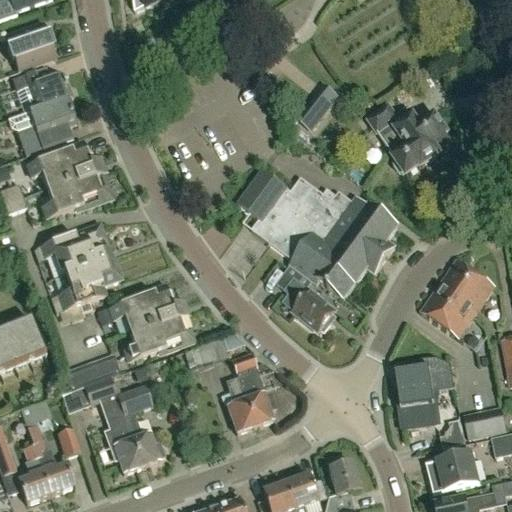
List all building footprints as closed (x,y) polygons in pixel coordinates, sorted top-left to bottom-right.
[(0,0),(0,24),(17,19),(15,15),(52,2),(51,0),(0,0)] [(132,0),(135,16),(164,0),(132,0)] [(196,26),(209,18),(204,10),(191,17),(196,26)] [(47,37),(44,26),(6,39),(9,50),(7,51),(12,67),(15,66),(18,76),(57,63),(53,52),(55,51),(50,36),(47,37)] [(8,123),(71,101),(63,77),(40,86),(36,74),(12,83),(24,117),(8,122),(8,123)] [(324,91),(302,119),(316,129),(337,101),(324,91)] [(71,101),(8,123),(11,133),(16,135),(25,160),(73,143),(68,130),(75,127),(66,103),(72,101),(71,101)] [(403,178),(406,178),(421,168),(422,170),(439,158),(436,154),(451,143),(435,120),(420,130),(413,120),(400,129),(396,123),(398,122),(389,109),(368,123),(377,137),(378,136),(395,160),(394,161),(394,162),(394,164),(393,167),(394,170),(395,173),(397,175),(400,177),(403,178)] [(63,155),(27,168),(32,181),(41,178),(51,206),(42,210),(47,222),(83,209),(84,212),(104,205),(101,196),(106,195),(100,179),(106,176),(102,165),(96,168),(90,152),(86,153),(83,145),(62,153),(63,155)] [(398,230),(358,200),(354,206),(340,196),(333,205),(301,182),(292,195),(264,175),(239,208),(259,223),(252,233),(293,264),(276,287),(289,296),(282,304),(294,314),(293,315),(320,335),(321,333),(324,336),(330,328),(327,325),(335,314),(321,303),(322,301),(312,293),(310,295),(307,293),(314,284),(317,287),(320,283),(345,301),(367,272),(375,278),(395,251),(387,245),(398,230)] [(0,195),(8,218),(27,211),(19,189),(0,195)] [(103,290),(119,285),(102,239),(99,241),(95,230),(34,252),(38,263),(46,261),(46,262),(53,260),(59,277),(64,275),(71,294),(59,298),(65,315),(67,314),(69,322),(79,318),(76,311),(79,309),(82,317),(91,313),(89,306),(106,300),(103,290)] [(453,304),(474,320),(495,289),(458,264),(446,282),(459,291),(458,292),(459,295),(453,304)] [(459,341),(474,320),(453,304),(459,295),(458,292),(459,291),(446,282),(422,316),(459,341)] [(146,299),(110,312),(115,324),(124,321),(130,335),(135,350),(126,354),(130,366),(165,353),(166,355),(187,347),(184,340),(189,338),(183,322),(188,320),(184,309),(179,311),(173,295),(168,297),(165,289),(145,296),(146,299)] [(0,334),(0,378),(45,360),(30,322),(0,334)] [(227,360),(224,349),(224,347),(225,347),(223,341),(222,341),(222,342),(196,349),(197,352),(184,356),(188,371),(201,367),(227,360)] [(511,390),(511,341),(501,343),(509,391),(511,390)] [(236,379),(256,373),(251,357),(231,364),(236,379)] [(108,381),(110,380),(120,376),(113,358),(101,362),(108,381)] [(101,362),(89,367),(95,385),(108,381),(101,362)] [(422,373),(397,376),(400,400),(404,430),(437,425),(433,395),(437,394),(453,392),(449,368),(436,363),(421,364),(422,373)] [(83,390),(95,385),(89,367),(76,372),(83,390)] [(83,390),(76,372),(64,376),(70,395),(83,390)] [(265,399),(257,373),(237,380),(237,382),(255,431),(274,425),(271,415),(277,413),(271,397),(265,399)] [(117,400),(117,398),(116,398),(110,380),(108,381),(95,385),(83,390),(89,410),(117,400)] [(237,437),(255,431),(237,382),(225,386),(233,406),(226,409),(237,437)] [(117,400),(141,471),(160,464),(159,462),(165,460),(159,445),(154,447),(150,435),(141,438),(134,416),(152,410),(145,388),(117,398),(117,400)] [(117,400),(99,406),(108,431),(102,433),(113,464),(118,463),(123,477),(141,471),(117,400)] [(33,449),(51,499),(75,490),(66,467),(56,471),(49,451),(45,452),(37,430),(30,410),(20,413),(33,449)] [(468,444),(507,436),(501,410),(462,418),(468,444)] [(465,447),(461,424),(460,425),(449,427),(451,439),(440,441),(442,452),(443,453),(466,448),(465,447)] [(15,474),(0,430),(0,479),(0,480),(15,474)] [(64,463),(80,457),(72,431),(56,437),(64,463)] [(511,438),(491,443),(495,461),(511,458),(511,438)] [(30,481),(19,485),(27,507),(51,499),(33,449),(23,452),(28,466),(25,467),(30,481)] [(433,498),(478,486),(471,458),(426,469),(433,498)] [(353,511),(353,508),(349,496),(358,493),(351,466),(328,472),(335,498),(328,501),(325,511),(353,511)] [(304,511),(303,509),(318,504),(308,477),(285,486),(294,511),(304,511)] [(294,511),(285,486),(261,494),(267,511),(294,511)] [(436,511),(486,511),(498,510),(496,502),(511,499),(511,486),(492,490),(494,497),(436,509),(436,511)] [(242,511),(239,502),(215,511),(242,511)]
